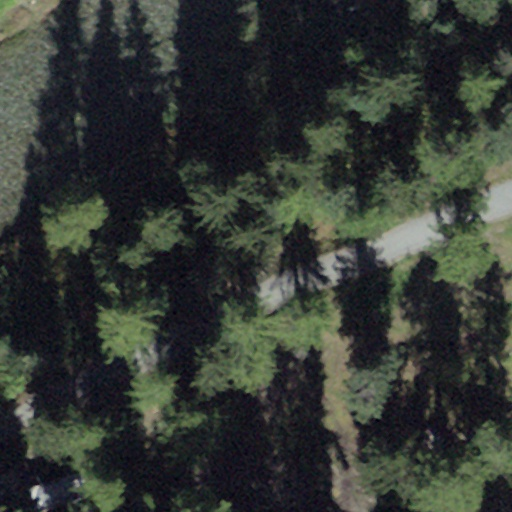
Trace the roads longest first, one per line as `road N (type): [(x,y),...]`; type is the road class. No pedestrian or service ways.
road 1 (track): [(0,404),(511,206)]
road 2 (track): [(323,511),(240,447),(177,435)]
